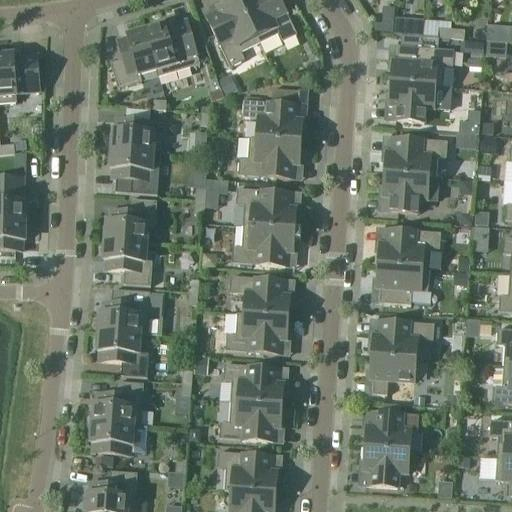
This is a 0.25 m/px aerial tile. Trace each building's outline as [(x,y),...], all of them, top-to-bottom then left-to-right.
[(259,46),(249,24),(237,0),(217,10),(218,13),(205,20),(230,70),(244,63),(240,56),(259,46)] [(237,0),(249,24),(259,46),(278,37),(282,45),(297,38),(278,0),(237,0)] [(159,80),(199,68),(187,25),(164,31),(163,28),(159,30),(158,28),(145,32),(159,80)] [(423,40),(423,30),(411,29),(410,39),(423,40)] [(139,78),(154,74),(156,73),(158,80),(159,80),(145,32),(144,31),(131,35),(131,37),(127,39),(127,41),(117,44),(123,62),(110,66),(117,92),(141,85),(139,78)] [(463,43),(464,33),(438,31),(438,41),(463,43)] [(452,70),(453,54),(397,50),(396,64),(393,64),(391,87),(442,90),(443,69),(452,70)] [(0,56),(0,107),(16,106),(16,97),(26,96),(23,59),(13,60),(13,58),(8,58),(8,56),(0,56)] [(229,79),(218,84),(226,99),(236,94),(229,79)] [(442,91),(442,90),(391,87),(389,109),(393,109),(392,124),(423,126),(424,112),(433,112),(435,91),(442,91)] [(211,105),(223,101),(220,92),(208,96),(211,105)] [(243,104),(242,121),(258,122),(256,142),(249,141),(249,142),(300,146),(302,124),(298,123),(299,108),(300,95),(272,93),(272,106),(243,104)] [(154,104),(153,112),(165,113),(166,104),(154,104)] [(210,129),(210,117),(201,116),(200,129),(210,129)] [(110,138),(109,152),(160,156),(161,137),(152,136),(152,126),(116,123),(115,133),(113,133),(112,138),(110,138)] [(481,126),(480,137),(491,138),(492,126),(481,126)] [(446,161),(447,145),(391,141),(390,156),(386,156),(384,178),(435,182),(437,161),(446,161)] [(481,141),(480,156),(494,157),(495,142),(481,141)] [(298,168),(300,146),(249,142),(248,163),(239,163),(238,179),(294,183),(295,168),(298,168)] [(1,159),(14,157),(13,148),(0,149),(1,159)] [(109,152),(108,166),(111,166),(110,172),(113,172),(112,182),(116,182),(115,196),(157,199),(160,157),(160,156),(109,152)] [(435,183),(435,182),(384,178),(383,200),(386,201),(385,215),(417,218),(418,203),(427,204),(428,182),(435,183)] [(0,224),(27,225),(27,217),(27,211),(25,211),(25,206),(20,206),(20,197),(23,197),(23,195),(20,195),(20,183),(23,183),(23,182),(0,181),(0,224)] [(206,184),(205,191),(226,192),(227,185),(206,184)] [(459,184),(459,191),(463,196),(471,197),(472,185),(459,184)] [(203,218),(203,217),(205,192),(196,192),(194,217),(203,218)] [(244,209),(243,230),(294,234),(295,211),(292,211),(293,196),(237,192),(235,208),(244,209)] [(103,244),(128,245),(146,247),(147,229),(155,230),(156,205),(130,203),(129,216),(109,215),(109,225),(106,225),(106,230),(104,230),(103,244)] [(0,253),(22,254),(22,244),(24,244),(25,239),(27,239),(27,225),(0,224),(0,253)] [(292,256),(294,234),(243,230),(241,251),(232,250),(231,267),(287,271),(289,256),(292,256)] [(439,253),(440,236),(384,232),(383,247),(379,247),(378,269),(429,273),(430,252),(439,253)] [(509,279),(511,278),(511,241),(503,241),(502,257),(511,258),(509,279)] [(146,247),(128,245),(103,244),(101,258),(104,258),(104,263),(106,263),(105,273),(124,275),(123,288),(150,290),(152,265),(145,265),(146,247)] [(459,261),(458,273),(467,274),(468,262),(459,261)] [(427,295),(429,273),(378,269),(376,292),(380,292),(379,307),(410,309),(411,294),(427,295)] [(458,276),(457,288),(467,289),(468,277),(458,276)] [(511,278),(509,279),(508,300),(499,299),(498,315),(511,316),(511,278)] [(230,280),(229,296),(245,297),(244,317),(287,321),(289,299),(285,299),(287,284),(230,280)] [(197,309),(198,284),(189,283),(187,309),(197,309)] [(97,321),(96,335),(147,339),(150,296),(123,294),(122,307),(103,306),(102,316),(100,316),(99,321),(97,321)] [(286,344),(287,321),(244,317),(236,317),(235,339),(226,338),(225,354),(281,358),(282,344),(286,344)] [(434,328),(420,327),(377,324),(376,338),(373,338),(371,361),(422,364),(424,343),(433,344),(434,328)] [(503,370),(511,370),(511,333),(497,332),(496,349),(504,349),(503,370)] [(96,335),(95,349),(97,349),(97,354),(99,355),(99,365),(121,366),(120,379),(146,381),(148,357),(138,356),(139,339),(147,340),(147,339),(96,335)] [(195,361),(194,377),(205,377),(206,362),(195,361)] [(422,365),(422,364),(371,361),(370,383),(373,383),(372,398),(387,399),(388,384),(413,386),(415,365),(422,365)] [(230,406),(281,409),(283,387),(279,387),(280,372),(224,368),(223,384),(232,385),(230,406)] [(511,370),(503,370),(501,391),(493,390),(491,407),(511,408),(511,370)] [(190,401),(192,375),(183,374),(181,400),(190,401)] [(90,412),(89,426),(140,430),(143,387),(117,385),(116,399),(96,397),(96,407),(93,407),(93,412),(90,412)] [(413,399),(413,408),(422,408),(423,399),(413,399)] [(280,432),(281,409),(230,406),(229,427),(220,426),(219,442),(275,446),(276,431),(280,432)] [(410,434),(418,435),(419,419),(371,415),(370,430),(367,430),(365,452),(409,455),(410,434)] [(496,461),(511,462),(511,425),(490,424),(489,440),(498,440),(496,461)] [(132,448),(145,449),(147,431),(147,430),(140,430),(89,426),(88,440),(91,441),(90,446),(93,446),(92,456),(128,459),(129,448),(132,449),(132,448)] [(189,432),(188,445),(199,446),(199,437),(195,433),(189,432)] [(407,478),(409,455),(365,452),(363,474),(367,475),(366,489),(397,492),(398,477),(407,478)] [(224,493),(275,497),(277,475),(273,474),(274,460),(218,455),(217,472),(225,472),(224,493)] [(511,462),(496,461),(495,484),(511,485),(510,500),(511,499),(511,462)] [(185,476),(185,464),(176,463),(175,476),(185,476)] [(134,511),(137,477),(110,475),(109,488),(90,487),(89,497),(87,497),(86,501),(84,501),(83,511),(134,511)] [(173,476),(172,490),(182,490),(183,477),(173,476)] [(437,496),(437,502),(450,503),(450,490),(444,490),(437,496)] [(273,511),(275,497),(224,493),(224,494),(231,495),(229,511),(273,511)]
